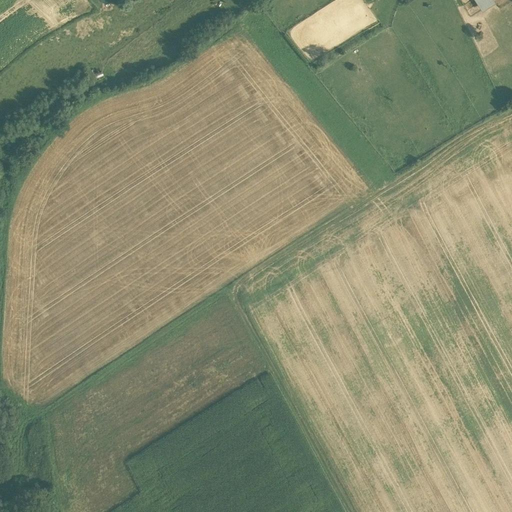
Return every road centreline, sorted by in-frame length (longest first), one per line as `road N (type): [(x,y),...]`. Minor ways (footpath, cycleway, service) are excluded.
road 1 (track): [(511,109),(43,409)]
road 2 (track): [(0,325),(12,190),(58,131),(89,100),(161,76),(264,0)]
road 3 (track): [(228,287),(350,511)]
